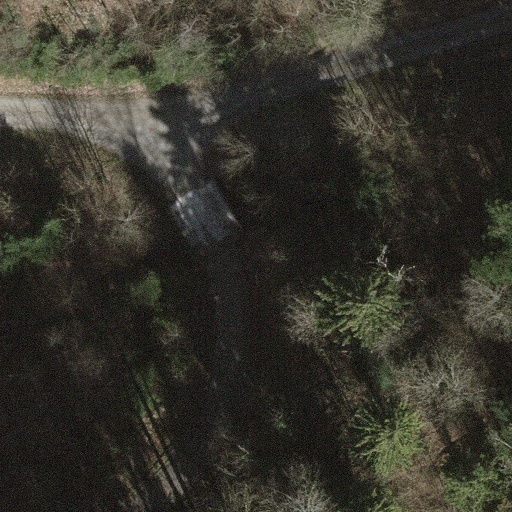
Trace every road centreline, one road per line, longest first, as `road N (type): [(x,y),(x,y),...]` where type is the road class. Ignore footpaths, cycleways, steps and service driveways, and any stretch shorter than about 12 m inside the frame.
road 1 (track): [(144,511),(217,409),(225,312),(199,224),(137,144),(0,124)]
road 2 (track): [(137,144),(285,84),(511,27)]
